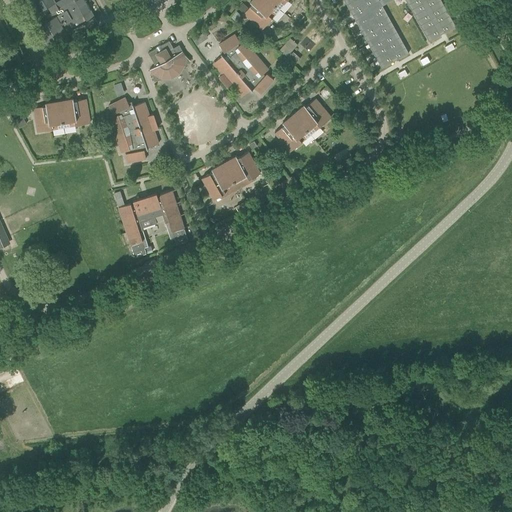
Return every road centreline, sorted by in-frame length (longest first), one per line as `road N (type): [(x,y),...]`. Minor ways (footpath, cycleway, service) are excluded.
road 1 (residential): [(343,45),(382,117),(380,143),(368,159),(69,304),(32,304),(0,270)]
road 2 (unclassified): [(168,511),(199,462),(483,186),(511,133)]
road 3 (residential): [(139,54),(180,161),(247,126)]
road 4 (residential): [(247,126),(343,45)]
